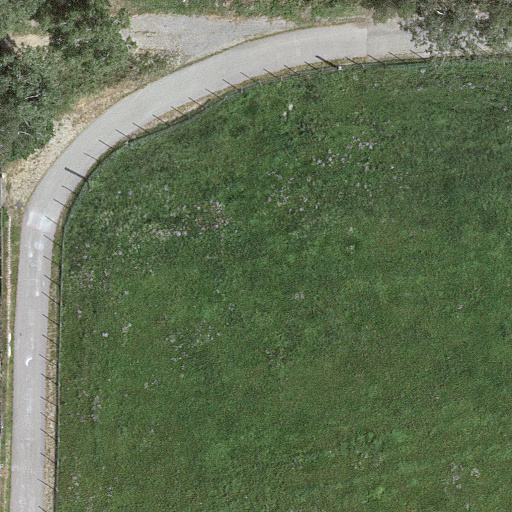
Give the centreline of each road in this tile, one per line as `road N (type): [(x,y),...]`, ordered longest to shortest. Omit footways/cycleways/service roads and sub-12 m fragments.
road 1 (track): [(31,511),(37,200),(63,148),(153,90),(342,38),(511,29)]
road 2 (track): [(0,16),(364,37)]
